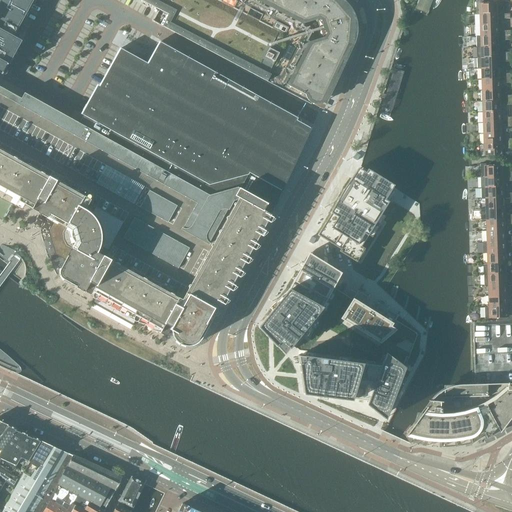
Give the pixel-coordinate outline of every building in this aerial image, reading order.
[(0,73),(3,75),(4,74),(3,74),(4,72),(20,43),(21,42),(20,42),(13,38),(22,21),(22,20),(26,12),(27,13),(27,12),(31,4),(32,3),(33,0),(3,0),(0,5),(0,73)] [(139,0),(169,15),(163,27),(311,105),(311,104),(313,100),(318,101),(323,90),(325,88),(327,88),(352,38),(353,38),(352,34),(351,33),(353,30),(350,27),(347,23),(346,19),(346,14),(348,10),(345,9),(343,8),(342,4),(333,0),(139,0)] [(433,0),(418,0),(414,11),(427,16),(433,0)] [(498,15),(497,3),(499,0),(494,0),(494,3),(490,3),(490,0),(479,0),(476,3),(477,15),(480,15),(498,15)] [(480,15),(481,26),(498,25),(498,15),(480,15)] [(481,26),(481,37),(498,36),(498,25),(481,26)] [(481,37),(481,47),(499,47),(498,36),(481,37)] [(299,120),(161,43),(149,66),(121,50),(102,87),(98,86),(81,119),(26,90),(22,98),(0,85),(0,191),(34,210),(39,202),(45,205),(40,213),(56,222),(50,233),(51,245),(53,248),(57,256),(67,261),(62,271),(61,273),(61,275),(62,278),(63,279),(65,280),(65,281),(87,293),(162,334),(166,326),(172,329),(171,331),(173,332),(174,335),(174,336),(175,339),(177,341),(180,344),(182,346),(185,347),(187,347),(190,347),(194,347),(197,346),(199,344),(202,342),(216,316),(222,306),(263,232),(267,224),(276,209),(282,192),(282,190),(301,149),(312,129),(298,122),(299,120)] [(481,47),(482,58),(499,58),(499,47),(481,47)] [(482,58),(482,69),(499,68),(499,58),(482,58)] [(404,64),(394,61),(380,109),(389,112),(404,64)] [(482,69),(483,80),(500,79),(499,68),(482,69)] [(483,80),(483,91),(500,90),(500,79),(483,80)] [(500,101),(500,90),(483,91),(483,102),(500,101)] [(501,112),(500,101),(483,102),(484,113),(501,112)] [(484,113),(484,123),(501,123),(501,112),(484,113)] [(501,123),(484,123),(484,134),(501,134),(501,123)] [(484,134),(485,145),(502,144),(501,134),(484,134)] [(502,144),(485,145),(485,155),(485,156),(502,156),(502,144)] [(485,168),(486,177),(503,177),(502,166),(485,166),(485,168)] [(486,177),(486,188),(503,188),(503,177),(486,177)] [(320,236),(306,263),(364,295),(413,216),(390,202),(383,197),(386,193),(382,191),(368,182),(366,186),(366,187),(360,184),(360,183),(359,182),(355,180),(353,179),(352,178),(351,180),(347,185),(345,189),(344,189),(344,190),(341,194),(338,200),(337,202),(337,201),(335,205),(332,211),(331,213),(332,213),(328,219),(326,222),(325,224),(323,228),(319,233),(318,235),(320,236)] [(486,199),(503,198),(503,188),(486,188),(486,199)] [(504,209),(503,198),(486,199),(487,210),(504,209)] [(504,220),(504,209),(487,210),(487,221),(504,220)] [(487,231),(504,231),(504,220),(487,221),(487,231)] [(481,232),(482,243),(488,242),(505,242),(504,231),(487,231),(481,232)] [(488,242),(488,253),(505,253),(505,242),(488,242)] [(488,264),(506,264),(505,253),(488,253),(488,264)] [(286,300),(253,343),(257,363),(267,381),(284,392),(300,399),(381,431),(388,420),(416,341),(357,306),(364,295),(306,263),(286,300)] [(483,264),(483,275),(506,275),(506,264),(488,264),(483,264)] [(484,286),(489,286),(506,285),(506,275),(483,275),(484,286)] [(489,286),(489,297),(507,296),(506,285),(489,286)] [(489,297),(489,307),(507,307),(507,296),(489,297)] [(507,307),(489,307),(490,317),(490,319),(507,318),(507,316),(507,307)] [(411,429),(406,435),(407,436),(407,435),(410,437),(409,443),(424,446),(432,447),(440,447),(448,447),(456,447),(463,445),(471,444),(479,442),(486,439),(493,436),(500,432),(507,428),(511,424),(511,383),(508,384),(508,383),(507,383),(507,384),(471,385),(457,386),(455,386),(453,387),(451,387),(449,388),(447,388),(446,389),(444,390),(442,391),(441,392),(439,393),(437,394),(436,396),(435,397),(433,398),(432,400),(431,401),(430,401),(430,402),(427,407),(411,429)] [(0,421),(0,437),(9,425),(0,421)] [(0,454),(17,430),(18,430),(9,425),(0,437),(0,454)] [(0,454),(0,463),(22,477),(42,441),(33,437),(17,430),(0,454)] [(42,441),(22,477),(20,480),(52,499),(73,456),(42,441)] [(123,478),(73,456),(59,485),(105,510),(123,478)] [(20,480),(22,477),(0,463),(0,479),(5,483),(15,489),(20,480)] [(136,480),(132,478),(119,501),(125,504),(124,508),(131,511),(132,508),(133,508),(144,485),(140,482),(136,480)] [(48,507),(51,501),(52,499),(20,480),(15,489),(2,511),(3,511),(39,511),(44,505),(48,507)] [(59,485),(52,499),(51,501),(69,511),(103,511),(105,510),(59,485)] [(69,511),(51,501),(48,507),(44,505),(39,511),(69,511)]
